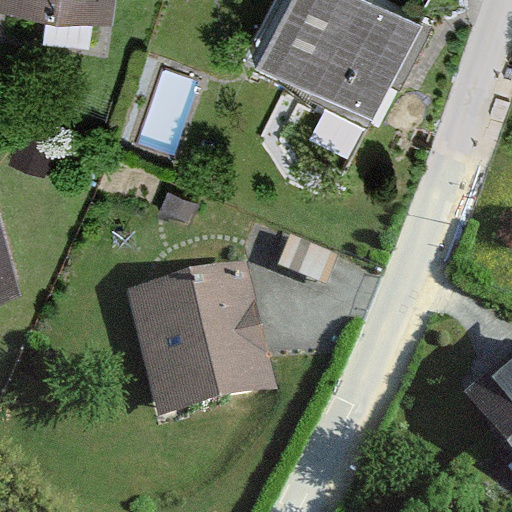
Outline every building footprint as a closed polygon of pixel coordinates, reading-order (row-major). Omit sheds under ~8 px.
[(47,0),(42,37),(92,44),(98,5),(108,7),(109,0),(47,0)] [(392,0),(279,0),(257,41),(372,101),(418,13),(392,0)] [(200,201),(168,187),(156,214),(188,228),(200,201)] [(0,289),(21,284),(0,209),(0,289)] [(246,267),(130,294),(158,415),(274,388),(246,267)] [(511,361),(467,399),(511,453),(511,361)]
